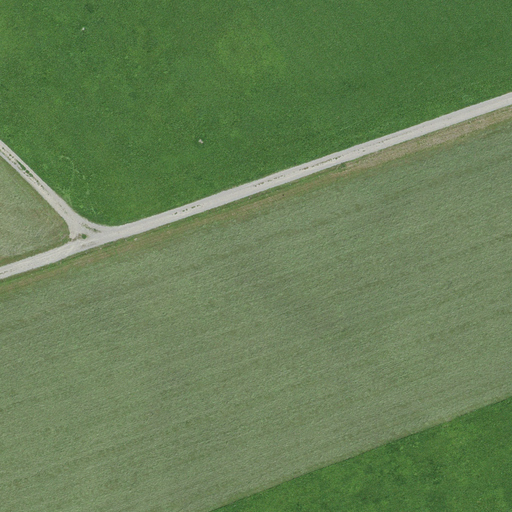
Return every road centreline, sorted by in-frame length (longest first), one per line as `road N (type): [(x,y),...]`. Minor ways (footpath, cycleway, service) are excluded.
road 1 (track): [(100,242),(511,99)]
road 2 (track): [(0,148),(100,242),(0,273)]
